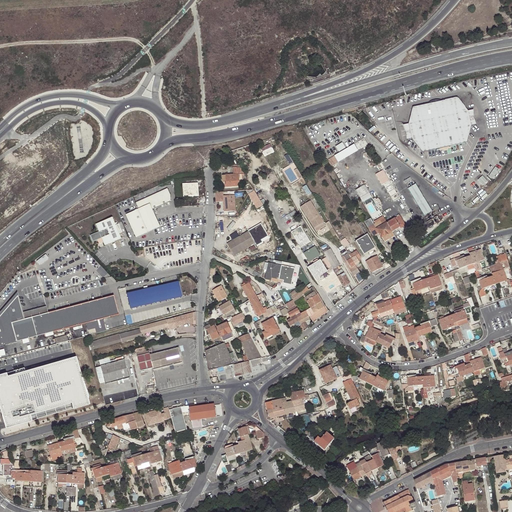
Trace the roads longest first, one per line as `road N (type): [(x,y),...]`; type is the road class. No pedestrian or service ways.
road 1 (primary): [(163,141),(242,130),(488,60)]
road 2 (primary): [(511,42),(277,105)]
road 3 (secondary): [(0,442),(208,388)]
road 4 (primary): [(455,0),(373,66),(277,105)]
road 5 (residential): [(335,320),(357,351),(394,368),(511,332)]
road 6 (primary): [(107,138),(78,179),(4,235)]
road 7 (residential): [(208,388),(198,327),(204,252)]
road 8 (tertiary): [(118,103),(50,96),(25,105),(0,131)]
road 9 (primary): [(27,229),(129,157)]
road 10 (tertiary): [(0,132),(36,108),(67,102),(94,111),(105,128)]
